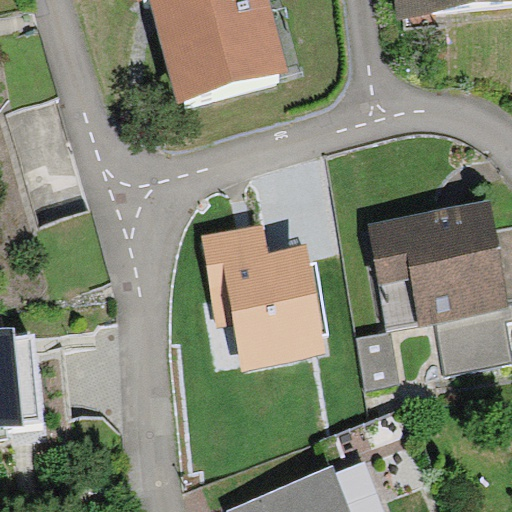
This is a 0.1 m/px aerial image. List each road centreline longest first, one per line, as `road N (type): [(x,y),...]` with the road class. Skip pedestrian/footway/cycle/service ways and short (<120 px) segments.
road 1 (residential): [(128,199),(161,511)]
road 2 (residential): [(378,115),(128,199)]
road 3 (residential): [(128,199),(96,149),(50,0)]
road 4 (residential): [(511,150),(446,113),(378,115)]
